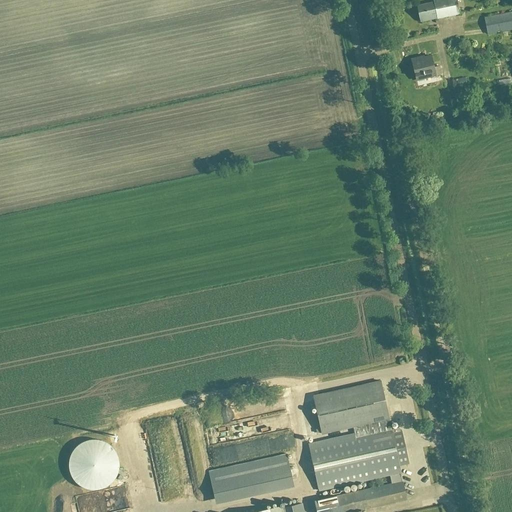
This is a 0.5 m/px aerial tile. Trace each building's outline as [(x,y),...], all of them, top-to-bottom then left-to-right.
[(432,0),(433,1),(416,4),(420,21),(459,13),(456,0),(432,0)] [(511,12),(484,18),(487,34),(511,29),(511,12)] [(420,58),(420,57),(412,59),(417,80),(436,75),(431,56),(420,58)] [(401,431),(391,433),(380,382),(312,397),(321,434),(364,425),(366,433),(309,445),(319,490),(389,475),(391,485),(316,502),(318,511),(354,511),(406,500),(399,467),(408,465),(401,431)] [(69,459),(68,465),(68,471),(70,477),(74,482),(79,486),(84,489),(90,491),(97,491),(103,489),(108,486),(113,482),(116,476),(118,470),(118,464),(117,458),(115,452),(110,447),(105,444),(99,441),(93,440),(87,441),(81,444),(75,448),(71,453),(69,459)] [(208,472),(214,497),(292,480),(286,455),(208,472)]
